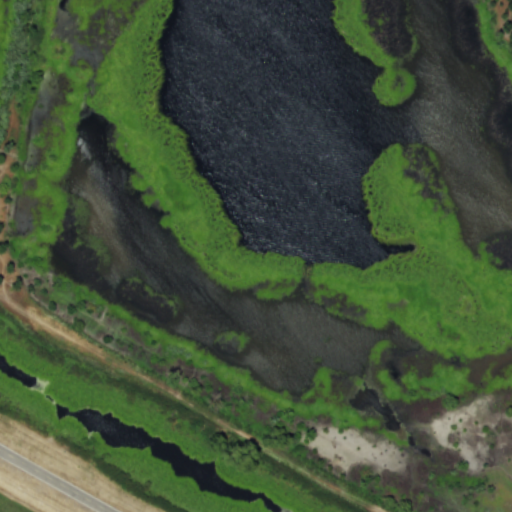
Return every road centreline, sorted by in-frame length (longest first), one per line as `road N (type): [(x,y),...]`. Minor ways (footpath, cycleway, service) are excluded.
road 1 (residential): [(395,511),(0,304)]
road 2 (tertiary): [(106,511),(0,452)]
